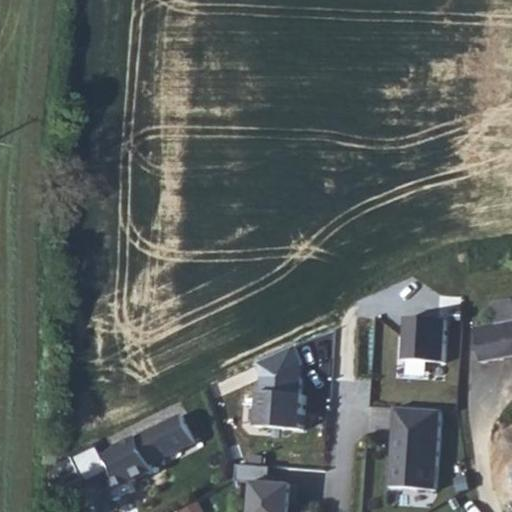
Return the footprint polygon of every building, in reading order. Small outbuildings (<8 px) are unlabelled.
[(486,365),(511,359),(511,303),(495,307),(498,324),(477,328),(486,365)] [(441,362),(444,320),(403,317),(400,359),(441,362)] [(258,376),(254,426),(299,430),(301,395),(297,394),(298,378),(258,376)] [(438,410),(391,407),(390,427),(394,427),(392,458),(387,458),(386,486),(432,490),(438,410)] [(110,489),(196,442),(181,414),(97,460),(90,446),(68,458),(83,486),(102,476),(110,489)] [(287,511),(288,502),(294,502),(295,485),(265,483),(266,466),(232,464),(230,481),(249,483),(247,511),(287,511)]
